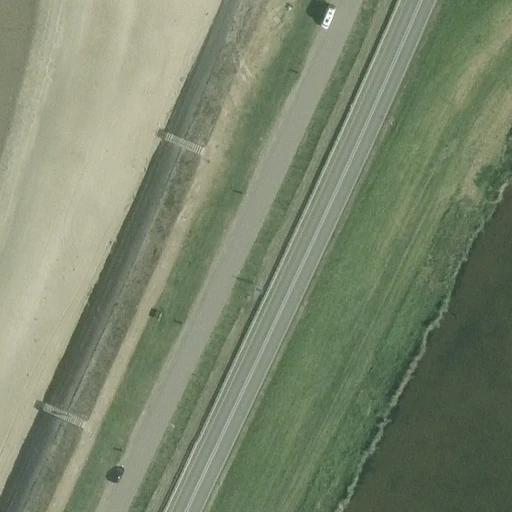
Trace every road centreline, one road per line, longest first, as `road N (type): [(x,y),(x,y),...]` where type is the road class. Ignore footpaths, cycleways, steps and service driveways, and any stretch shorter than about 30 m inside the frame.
road 1 (trunk): [(185,511),(420,0)]
road 2 (unclassified): [(114,511),(345,0)]
